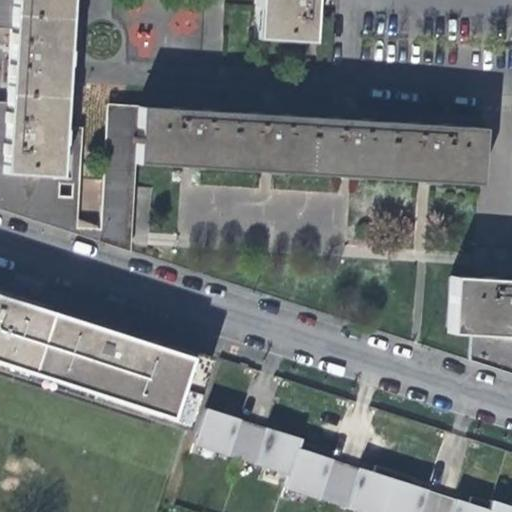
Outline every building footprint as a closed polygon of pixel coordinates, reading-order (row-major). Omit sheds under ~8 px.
[(0,95),(0,199),(19,201),(18,207),(45,209),(47,177),(65,179),(68,141),(50,140),(52,101),(56,40),(58,0),(0,0),(0,20),(8,22),(2,95),(0,95)] [(305,39),(308,0),(251,0),(249,35),(305,39)] [(133,105),(52,101),(50,140),(68,141),(65,179),(47,177),(45,209),(18,207),(19,201),(0,199),(0,208),(123,248),(124,232),(92,229),(97,154),(84,153),(86,125),(88,106),(126,110),(132,111),(133,105)] [(182,165),(222,168),(226,111),(133,105),(132,111),(129,162),(182,165)] [(92,229),(124,232),(129,162),(132,111),(126,110),(88,106),(86,125),(84,153),(97,154),(92,229)] [(306,116),(226,111),(222,168),(262,171),(302,173),(306,116)] [(385,121),(306,116),(302,173),(343,176),(352,176),(381,178),(385,121)] [(478,127),(385,121),(381,178),(414,180),(421,181),(474,184),(478,127)] [(492,335),(511,336),(511,279),(446,275),(441,332),(492,335)] [(0,288),(0,360),(189,419),(191,414),(207,363),(210,355),(156,339),(115,326),(0,288)] [(240,459),(251,423),(203,407),(192,443),(240,459)] [(299,438),(251,423),(240,459),(287,474),(298,440),(299,441),(299,438)] [(318,447),(299,441),(298,440),(287,474),(282,487),(283,488),(331,503),(344,463),(315,454),(318,447)] [(372,472),(344,463),(331,503),(358,511),(380,511),(394,471),(375,465),(372,472)] [(413,478),(394,471),(380,511),(433,511),(439,494),(411,485),(413,478)] [(468,503),(439,494),(433,511),(486,511),(489,502),(471,496),(468,503)] [(511,511),(511,507),(490,500),(489,500),(489,502),(486,511),(511,511)]
